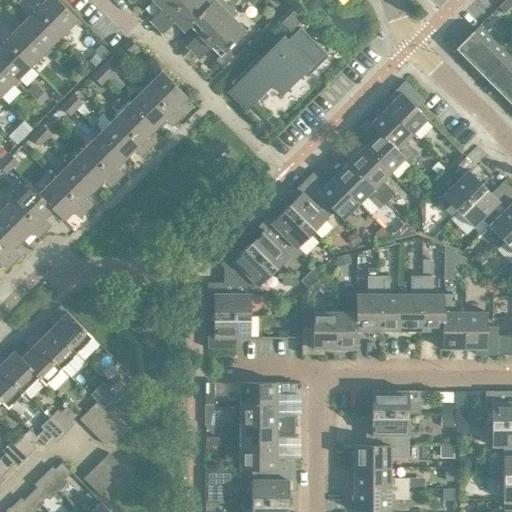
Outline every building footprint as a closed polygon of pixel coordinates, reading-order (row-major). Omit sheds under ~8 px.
[(45,51),(60,35),(25,0),(21,0),(17,5),(29,16),(20,25),(45,51)] [(38,0),(25,0),(60,35),(77,19),(57,0),(45,0),(42,4),(38,0)] [(155,27),(182,0),(154,0),(153,1),(161,9),(149,21),(155,27)] [(209,6),(208,4),(203,0),(182,0),(155,27),(162,34),(174,22),(184,31),(189,26),(209,6)] [(185,46),(192,53),(233,12),(222,0),(212,0),(208,4),(209,6),(189,26),(197,34),(185,46)] [(504,0),(498,6),(504,13),(511,5),(511,1),(510,0),(504,0)] [(233,12),(192,53),(198,59),(210,47),(219,56),(215,60),(223,68),(234,57),(226,50),(245,32),(232,18),(236,14),(233,12)] [(0,22),(0,35),(30,66),(45,51),(20,25),(11,34),(0,22)] [(494,42),(478,26),(455,49),(462,56),(460,58),(469,67),(494,42)] [(231,84),(252,105),(272,84),(282,94),(303,74),(306,78),(328,56),(299,28),(286,42),(282,38),(262,59),(259,55),(231,84)] [(0,66),(14,81),(30,66),(0,35),(0,66)] [(137,48),(128,39),(122,45),(131,54),(137,48)] [(479,73),(486,80),(509,57),(494,42),(469,67),(477,75),(479,73)] [(491,89),(499,97),(511,84),(511,59),(509,57),(486,80),(493,87),(491,89)] [(103,63),(97,69),(107,79),(114,73),(103,63)] [(0,95),(14,81),(0,66),(0,95)] [(91,75),(101,85),(107,79),(97,69),(91,75)] [(145,88),(177,119),(182,114),(176,108),(187,97),(161,72),(145,88)] [(385,108),(411,134),(427,119),(417,109),(424,101),(404,81),(388,97),(393,101),(385,108)] [(509,103),(511,105),(511,84),(499,97),(507,105),(509,103)] [(177,119),(145,88),(129,103),(155,129),(165,118),(172,124),(177,119)] [(73,93),(66,100),(76,110),(83,103),(73,93)] [(60,106),(70,116),(76,110),(66,100),(60,106)] [(115,118),(146,150),(151,145),(145,138),(155,129),(129,103),(115,118)] [(416,155),(403,142),(411,134),(385,108),(370,123),(370,124),(404,158),(404,159),(408,163),(416,155)] [(99,134),(124,159),(135,148),(141,155),(146,150),(115,118),(99,134)] [(404,158),(370,124),(370,123),(366,119),(358,127),(370,140),(363,147),(389,173),(404,159),(404,158)] [(42,124),(35,130),(46,140),(52,134),(42,124)] [(29,137),(39,147),(46,140),(35,130),(29,137)] [(84,149),(115,181),(121,175),(114,169),(124,159),(99,134),(84,149)] [(363,147),(348,162),(386,201),(394,194),(381,181),(389,173),(363,147)] [(69,164),(94,189),(104,179),(110,185),(115,181),(84,149),(69,164)] [(8,152),(2,158),(12,169),(18,162),(8,152)] [(0,160),(0,169),(6,175),(12,169),(2,158),(0,160)] [(348,162),(332,178),(358,204),(366,196),(378,209),(386,201),(348,162)] [(94,189),(69,164),(53,179),(85,211),(90,206),(84,199),(94,189)] [(457,212),(483,186),(467,170),(457,180),(449,173),(429,192),(445,208),(449,204),(457,212)] [(358,204),(332,178),(325,185),(312,172),(304,180),(334,211),(342,220),(358,204)] [(74,209),(80,216),(85,211),(53,179),(38,194),(37,195),(52,210),(63,220),(74,209)] [(285,207),(311,233),(334,211),(304,180),(289,196),(293,200),(285,207)] [(490,193),(483,186),(457,212),(473,227),(481,219),(488,226),(499,215),(491,208),(511,188),(503,180),(490,193)] [(52,210),(37,195),(38,194),(28,183),(12,200),(43,231),(48,226),(42,220),(52,210)] [(511,189),(511,188),(491,208),(499,215),(488,226),(504,241),(511,232),(511,189)] [(0,211),(0,218),(22,240),(32,230),(38,236),(43,231),(12,200),(0,211)] [(296,249),(297,248),(311,233),(285,207),(278,215),(274,211),(258,226),(262,231),(262,230),(275,243),(283,236),(296,249)] [(0,248),(13,261),(18,256),(11,250),(22,240),(0,218),(0,248)] [(296,249),(283,236),(275,243),(262,230),(262,231),(247,245),(273,271),(281,264),(285,268),(301,252),(297,248),(296,249)] [(273,271),(247,245),(240,253),(235,249),(219,264),(224,268),(224,283),(239,283),(250,294),(273,271)] [(13,261),(0,248),(0,261),(1,260),(8,267),(13,261)] [(367,294),(356,294),(356,331),(377,331),(378,276),(367,276),(367,294)] [(388,276),(378,276),(377,331),(399,331),(399,294),(388,294),(388,276)] [(410,294),(399,294),(399,331),(421,331),(421,276),(410,276),(410,294)] [(432,276),(421,276),(421,331),(441,331),(442,331),(442,294),(432,294),(432,276)] [(250,316),(250,294),(239,283),(224,283),(207,283),(207,305),(213,305),(213,316),(250,316)] [(356,349),(356,331),(356,294),(345,294),(345,312),(334,312),(334,349),(356,349)] [(464,349),(464,312),(453,312),(453,294),(442,294),(442,331),(441,331),(441,349),(464,349)] [(51,328),(76,354),(92,338),(60,305),(53,312),(60,319),(51,328)] [(334,349),(334,312),(312,312),(312,326),(301,326),(301,355),(323,355),(323,349),(334,349)] [(497,355),(497,335),(497,326),(486,326),(486,312),(464,312),(464,349),(474,349),(474,355),(497,355)] [(250,316),(213,316),(213,326),(207,326),(207,349),(236,349),(236,338),(250,338),(250,316)] [(60,369),(76,354),(51,328),(41,338),(34,331),(28,337),(60,369)] [(497,335),(497,355),(511,354),(511,335),(497,335)] [(44,385),(60,369),(28,337),(23,342),(30,350),(21,358),(21,359),(38,377),(37,378),(44,385)] [(0,369),(23,392),(37,378),(38,377),(21,359),(21,358),(14,351),(3,362),(0,358),(0,369)] [(0,400),(0,401),(0,400),(0,401),(7,408),(23,392),(0,369),(0,400)] [(120,378),(110,387),(117,394),(126,384),(120,378)] [(239,405),(276,405),(276,394),(294,394),(294,382),(239,382),(239,405)] [(208,383),(205,383),(205,405),(215,404),(215,383),(208,383)] [(107,404),(117,394),(110,387),(100,397),(107,404)] [(491,424),(511,423),(511,390),(485,391),(485,402),(491,402),(491,424)] [(420,413),(420,402),(426,402),(426,391),(371,391),(371,413),(408,413),(420,413)] [(87,428),(103,411),(95,403),(78,419),(87,428)] [(60,412),(70,422),(77,415),(66,405),(60,412)] [(276,415),(276,405),(239,405),(239,426),(294,426),(294,415),(276,415)] [(466,410),(455,410),(455,415),(455,423),(455,424),(466,424),(466,416),(466,410)] [(112,419),(103,411),(87,428),(95,436),(112,419)] [(408,446),(408,413),(371,413),(371,424),(365,424),(365,445),(408,446)] [(121,428),(112,419),(95,436),(104,445),(121,428)] [(503,446),(503,456),(511,456),(511,423),(491,424),(491,446),(503,446)] [(466,424),(455,424),(455,432),(458,432),(466,432),(466,424)] [(294,437),(294,426),(239,426),(239,448),(276,448),(276,437),(294,437)] [(29,429),(22,436),(32,446),(38,439),(39,439),(36,436),(29,429)] [(42,430),(36,436),(39,439),(38,439),(45,446),(52,439),(42,430)] [(408,457),(408,446),(365,445),(353,445),(353,467),(390,467),(390,457),(408,457)] [(294,459),(276,459),(276,448),(239,448),(239,470),(251,470),(251,469),(294,470),(294,459)] [(99,461),(116,478),(124,469),(108,452),(99,461)] [(0,457),(0,462),(8,470),(14,463),(4,453),(0,457)] [(511,456),(503,456),(503,478),(511,477),(511,456)] [(99,461),(91,469),(107,486),(116,478),(99,461)] [(63,479),(71,472),(61,462),(54,469),(63,479)] [(390,478),(390,467),(353,467),(353,489),(408,489),(408,478),(390,478)] [(107,486),(91,469),(82,478),(99,495),(107,486)] [(288,491),(294,491),(294,470),(251,469),(251,470),(251,502),(288,502),(288,491)] [(511,477),(503,478),(503,500),(511,499),(511,477)] [(29,493),(39,503),(46,497),(36,487),(29,493)] [(408,489),(353,489),(353,511),(390,511),(390,500),(408,500),(408,489)] [(23,500),(33,510),(39,503),(29,493),(23,500)] [(511,511),(511,499),(503,500),(502,511),(511,511)] [(90,511),(110,511),(100,502),(90,511)] [(287,511),(288,502),(251,502),(251,511),(287,511)]
